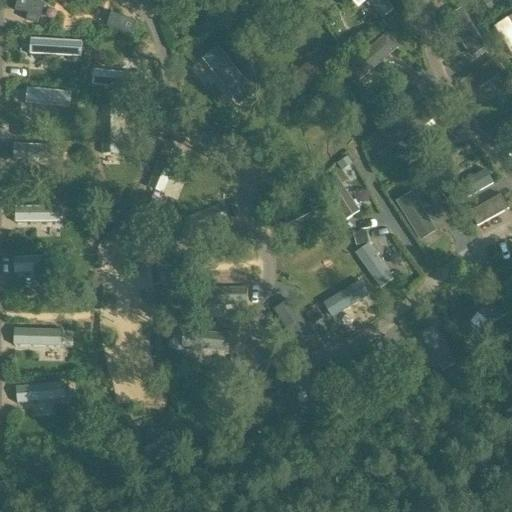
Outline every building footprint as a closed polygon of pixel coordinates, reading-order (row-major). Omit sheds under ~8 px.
[(20,0),(18,0),(15,13),(28,16),(26,23),(38,26),(39,19),(41,20),(45,7),(20,0)] [(511,15),(493,28),(511,57),(511,15)] [(361,32),(352,42),(359,48),(368,39),(361,32)] [(338,46),(331,51),(340,62),(347,57),(338,46)] [(94,55),(94,65),(104,65),(105,56),(94,55)] [(414,90),(405,95),(412,105),(421,100),(414,90)] [(103,108),(102,155),(119,155),(120,108),(103,108)] [(380,138),(370,145),(376,153),(386,146),(380,138)] [(166,145),(148,188),(164,194),(182,151),(166,145)] [(347,158),(338,165),(342,171),(352,165),(347,158)] [(444,159),(436,164),(442,175),(450,171),(444,159)] [(222,205),(178,222),(185,238),(229,222),(222,205)] [(363,232),(353,234),(356,246),(366,243),(363,232)] [(200,289),(200,306),(247,306),(248,289),(200,289)] [(315,308),(306,314),(312,324),(322,319),(315,308)] [(289,415),(279,423),(287,433),(297,424),(289,415)] [(20,420),(12,421),(13,433),(21,432),(20,420)]
